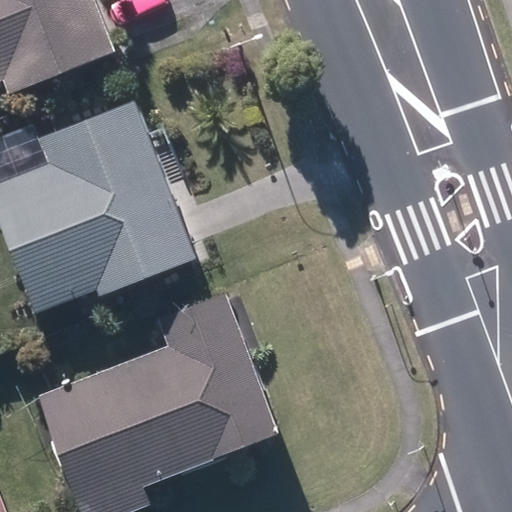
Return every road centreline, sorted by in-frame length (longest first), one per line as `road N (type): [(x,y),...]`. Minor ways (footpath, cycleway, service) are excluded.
road 1 (secondary): [(511,359),(432,268),(320,0)]
road 2 (secondary): [(433,0),(511,227)]
